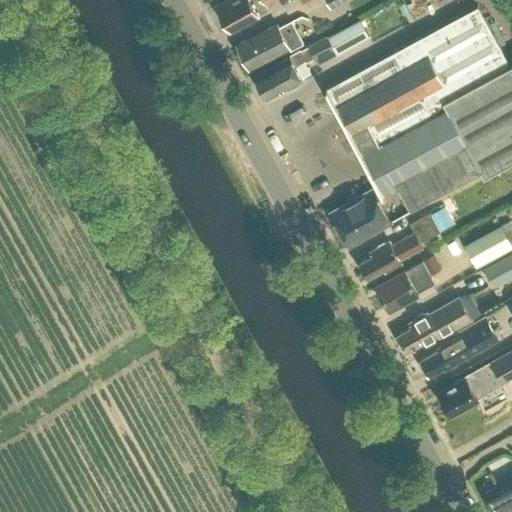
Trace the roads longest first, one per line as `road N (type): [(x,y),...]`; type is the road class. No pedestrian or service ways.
road 1 (secondary): [(458,511),(173,0)]
road 2 (unclassified): [(304,511),(19,0)]
